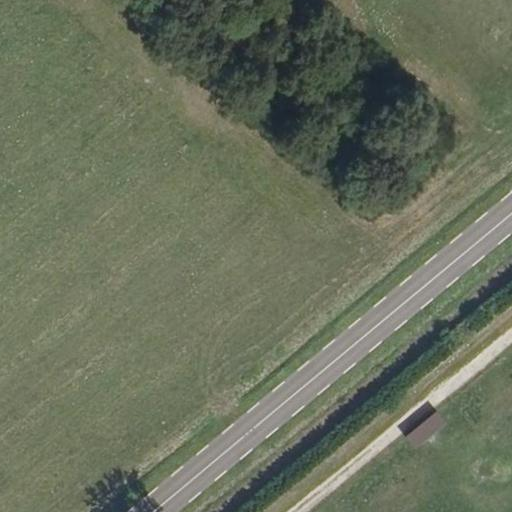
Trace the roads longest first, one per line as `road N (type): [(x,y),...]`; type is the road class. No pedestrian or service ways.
road 1 (primary): [(152,511),(511,212)]
road 2 (track): [(295,511),(511,333)]
